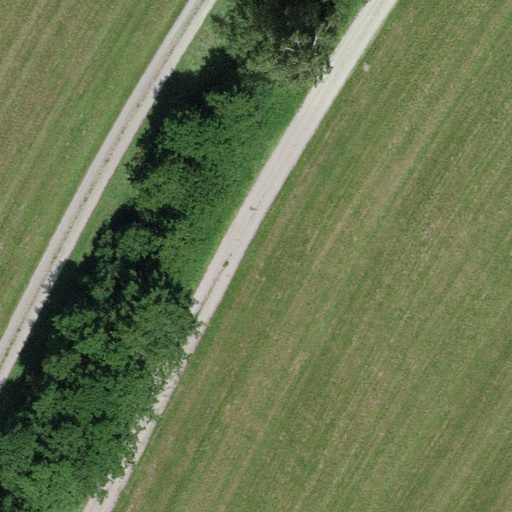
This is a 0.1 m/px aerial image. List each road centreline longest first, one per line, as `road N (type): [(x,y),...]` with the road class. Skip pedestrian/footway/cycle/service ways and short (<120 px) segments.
road 1 (track): [(99,511),(233,248),(386,0)]
road 2 (track): [(214,0),(103,176),(0,386)]
